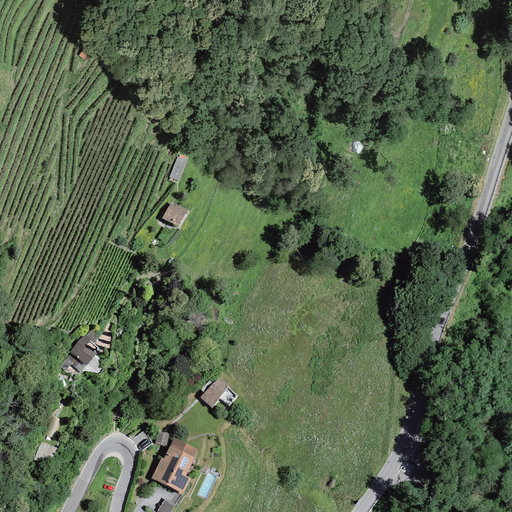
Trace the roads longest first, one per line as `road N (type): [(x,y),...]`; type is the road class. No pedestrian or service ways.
road 1 (tertiary): [(511,112),(412,426),(360,511)]
road 2 (tertiary): [(116,511),(129,466),(118,444),(98,453),(67,511)]
